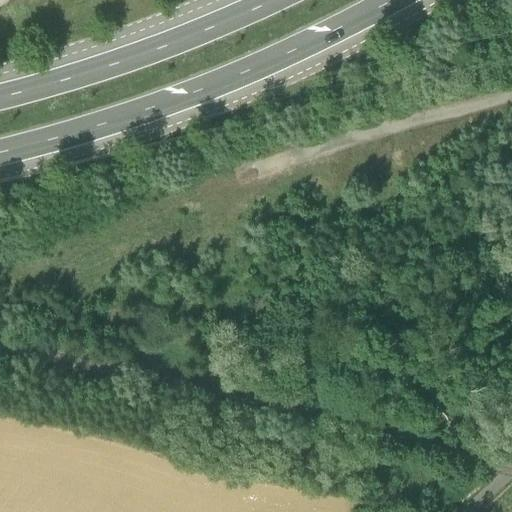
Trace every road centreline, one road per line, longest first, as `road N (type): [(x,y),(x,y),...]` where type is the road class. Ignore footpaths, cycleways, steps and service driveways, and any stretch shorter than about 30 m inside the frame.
road 1 (primary): [(0,152),(251,71),(395,0)]
road 2 (primary): [(275,0),(140,55),(0,97)]
road 3 (unclassified): [(511,92),(241,176)]
